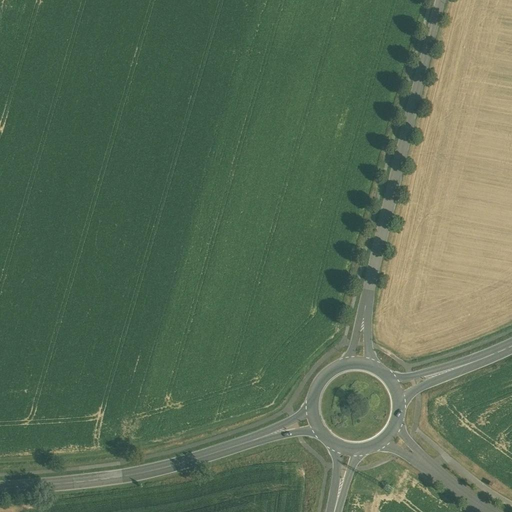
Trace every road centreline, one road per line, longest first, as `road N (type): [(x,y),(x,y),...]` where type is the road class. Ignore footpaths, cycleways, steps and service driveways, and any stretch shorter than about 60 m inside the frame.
road 1 (unclassified): [(357,364),(366,289),(440,0)]
road 2 (tertiary): [(0,488),(146,472),(314,420)]
road 3 (track): [(0,464),(170,439),(274,403)]
road 4 (unclassified): [(389,432),(490,511)]
road 5 (secondary): [(511,344),(394,390)]
